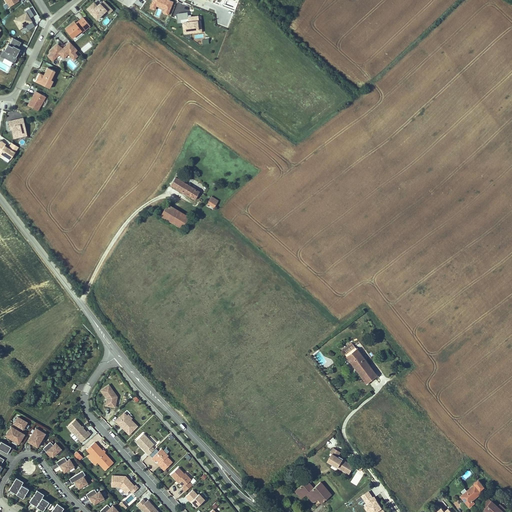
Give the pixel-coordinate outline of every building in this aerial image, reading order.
[(97,19),(109,7),(104,1),(97,8),(94,4),(88,10),(97,19)] [(35,26),(30,18),(34,15),(30,8),(25,11),(26,12),(14,20),(20,29),(25,25),(28,30),(35,26)] [(82,32),(90,26),(83,17),(76,23),(75,22),(65,29),(72,38),(81,31),(82,32)] [(75,41),(84,34),(82,32),(81,31),(72,38),(75,41)] [(19,52),(16,50),(17,48),(18,48),(21,42),(13,38),(9,45),(8,44),(4,50),(3,50),(0,56),(14,63),(17,58),(16,58),(19,52)] [(75,52),(77,50),(70,42),(65,46),(62,49),(57,44),(49,52),(51,53),(48,56),(52,61),(60,54),(64,58),(68,54),(74,59),(78,56),(75,52)] [(52,81),(55,77),(52,76),(55,71),(47,67),(44,75),(40,73),(36,81),(46,86),(49,80),(52,81)] [(37,110),(45,96),(36,91),(28,105),(37,110)] [(26,132),(24,123),(20,124),(19,119),(8,121),(10,129),(11,129),(13,138),(19,137),(18,134),(26,132)] [(0,152),(10,159),(18,147),(12,143),(8,148),(4,146),(6,144),(1,141),(0,141),(0,152)] [(175,176),(169,185),(194,200),(199,192),(175,176)] [(211,196),(207,203),(214,207),(218,201),(211,196)] [(167,204),(160,216),(182,228),(188,216),(167,204)] [(340,350),(358,373),(369,365),(351,341),(340,350)] [(314,356),(321,363),(325,359),(318,352),(314,356)] [(369,365),(358,373),(366,384),(377,375),(369,365)] [(108,385),(100,390),(106,399),(105,405),(114,407),(116,396),(108,385)] [(127,415),(124,412),(115,420),(129,435),(138,426),(131,419),(130,420),(126,416),(127,415)] [(17,416),(13,423),(23,428),(27,422),(17,416)] [(86,432),(75,419),(67,426),(73,433),(70,436),(75,441),(78,439),(81,442),(90,434),(87,431),(86,432)] [(5,435),(12,439),(17,430),(10,426),(5,435)] [(35,428),(31,434),(41,440),(45,433),(35,428)] [(24,434),(17,430),(12,439),(18,443),(24,434)] [(41,440),(31,434),(27,441),(37,447),(41,440)] [(153,445),(143,434),(135,441),(148,455),(154,450),(151,447),(153,445)] [(11,447),(1,441),(0,442),(0,449),(7,453),(11,447)] [(46,452),(47,451),(53,457),(62,450),(55,443),(53,445),(50,442),(43,448),(46,452)] [(102,450),(94,442),(86,449),(90,454),(97,461),(105,470),(113,463),(103,452),(102,450)] [(349,465),(342,460),(343,459),(339,456),(339,457),(338,456),(340,452),(333,448),(330,453),(332,454),(327,461),(345,472),(349,465)] [(161,449),(152,458),(155,461),(156,460),(158,462),(160,464),(159,465),(164,470),(172,462),(167,457),(168,456),(161,449)] [(83,457),(78,451),(74,454),(79,460),(83,457)] [(97,461),(90,454),(87,456),(94,463),(97,461)] [(59,466),(60,465),(64,472),(75,466),(70,459),(67,460),(65,457),(56,462),(59,466)] [(178,468),(170,475),(177,481),(177,480),(179,482),(183,486),(181,488),(185,492),(192,485),(189,481),(191,480),(185,473),(184,474),(178,468)] [(82,471),(69,479),(71,483),(74,481),(78,488),(87,483),(83,476),(85,475),(82,471)] [(126,476),(112,475),(112,486),(121,486),(127,493),(130,490),(133,493),(138,488),(136,484),(134,485),(128,478),(127,479),(125,477),(126,476)] [(16,494),(21,485),(23,482),(16,478),(9,490),(16,494)] [(480,490),(484,487),(478,480),(474,483),(476,485),(467,491),(465,488),(461,492),(463,494),(461,496),(467,504),(469,507),(474,503),(472,501),(482,493),(481,492),(480,490)] [(314,503),(317,507),(332,495),(320,482),(313,488),(307,481),(295,491),(300,497),(303,494),(305,496),(306,495),(309,493),(316,501),(314,503)] [(29,489),(21,485),(16,494),(23,498),(29,489)] [(94,489),(86,494),(88,498),(89,497),(94,504),(104,498),(99,491),(96,492),(94,489)] [(36,507),(42,498),(44,495),(37,490),(29,502),(36,507)] [(197,495),(192,490),(185,496),(190,502),(191,501),(193,503),(193,505),(197,507),(204,499),(199,494),(197,495)] [(359,497),(368,511),(383,511),(370,490),(359,497)] [(314,503),(316,501),(309,493),(306,495),(314,503)] [(49,502),(42,498),(36,507),(43,511),(49,502)] [(146,502),(143,499),(137,505),(143,511),(158,511),(157,510),(156,510),(154,509),(155,508),(148,500),(146,502)] [(503,511),(492,501),(485,509),(488,511),(503,511)] [(60,511),(62,511),(63,508),(57,503),(50,511),(60,511)]
